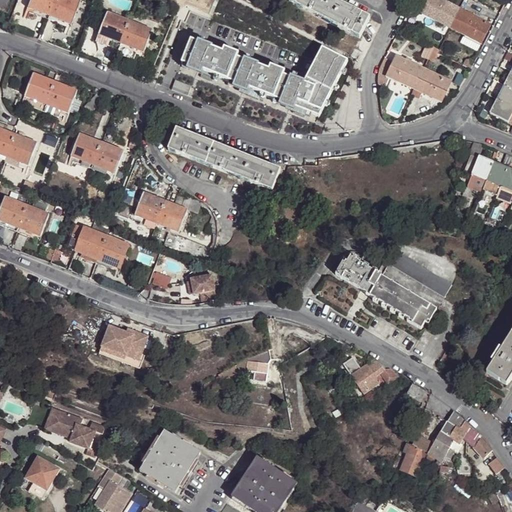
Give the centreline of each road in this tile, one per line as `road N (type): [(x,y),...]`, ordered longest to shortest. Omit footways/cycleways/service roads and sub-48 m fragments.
road 1 (residential): [(511,463),(460,399),(320,321),(284,311),(144,315),(0,256)]
road 2 (residential): [(6,39),(284,143),(373,139),(449,121)]
road 3 (unknown): [(297,315),(338,250),(353,242),(410,250),(454,273)]
road 4 (residential): [(449,121),(511,14)]
